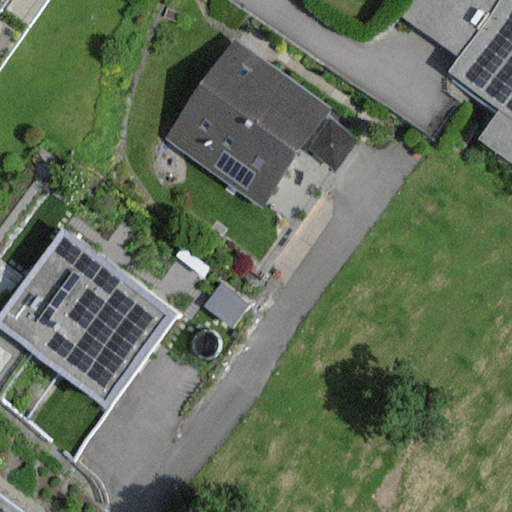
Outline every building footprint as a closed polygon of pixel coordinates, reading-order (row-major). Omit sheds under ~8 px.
[(0,0),(0,80),(56,0),(0,0)] [(511,0),(421,0),(416,8),(477,52),(511,2),(511,0)] [(511,2),(477,52),(463,71),(511,106),(511,121),(501,137),(511,144),(511,2)] [(191,135),(280,198),(344,107),(255,44),(191,135)] [(194,313),(81,231),(16,320),(49,344),(129,403),(194,313)] [(89,458),(129,403),(49,344),(13,393),(89,458)] [(44,511),(0,481),(0,511),(44,511)]
